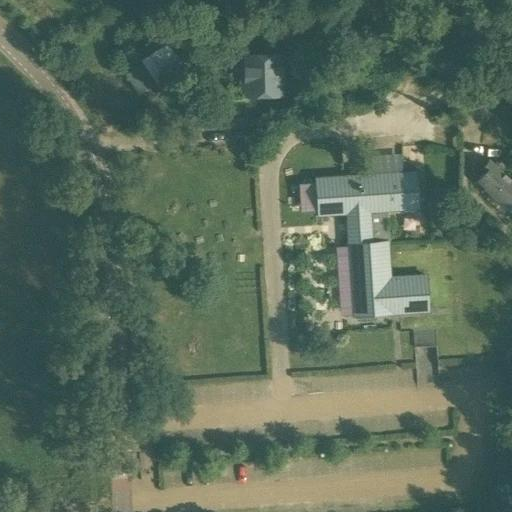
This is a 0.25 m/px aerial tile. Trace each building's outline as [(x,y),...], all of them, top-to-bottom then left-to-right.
[(349,0),(352,9),(353,14),(400,5),(399,0),(349,0)] [(295,17),(284,17),(285,34),(296,34),(295,17)] [(287,42),(287,55),(297,55),(297,42),(287,42)] [(128,64),(143,87),(150,98),(160,91),(138,58),(128,64)] [(271,59),(249,59),(250,92),(272,91),(272,86),(283,85),(283,64),(272,64),(271,59)] [(388,169),(405,168),(404,153),(387,153),(388,169)] [(508,173),(497,163),(495,161),(471,188),(482,197),(485,194),(499,207),(506,198),(511,202),(511,181),(506,175),(508,173)] [(230,164),(190,165),(193,225),(232,223),(230,164)] [(383,174),(386,210),(417,208),(415,172),(383,174)] [(386,210),(383,174),(315,179),(318,214),(346,212),(353,315),(398,312),(428,310),(425,276),(396,278),(388,278),(386,243),(388,242),(386,210)] [(400,332),(412,331),(451,328),(446,249),(394,252),(396,278),(425,276),(428,310),(398,312),(400,332)]
